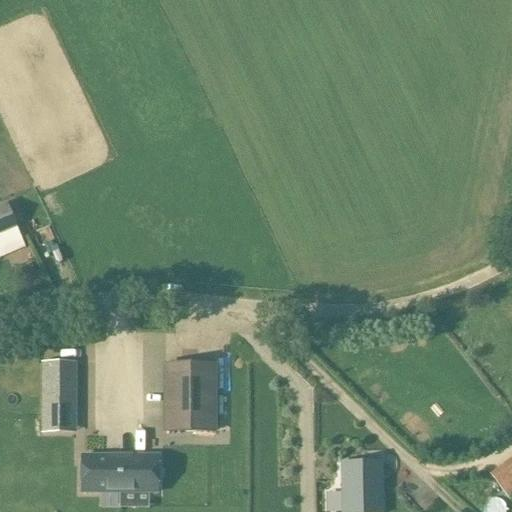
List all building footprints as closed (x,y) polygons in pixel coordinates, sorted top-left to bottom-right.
[(0,251),(22,242),(7,205),(0,207),(0,251)] [(73,414),(73,366),(43,366),(43,414),(73,414)] [(213,432),(213,366),(165,366),(165,432),(213,432)] [(81,494),(119,494),(119,455),(81,455),(81,494)] [(157,455),(119,455),(119,494),(157,494),(157,455)] [(511,458),(492,476),(511,499),(511,498),(511,458)] [(341,511),(382,511),(382,464),(341,465),(341,511)]
